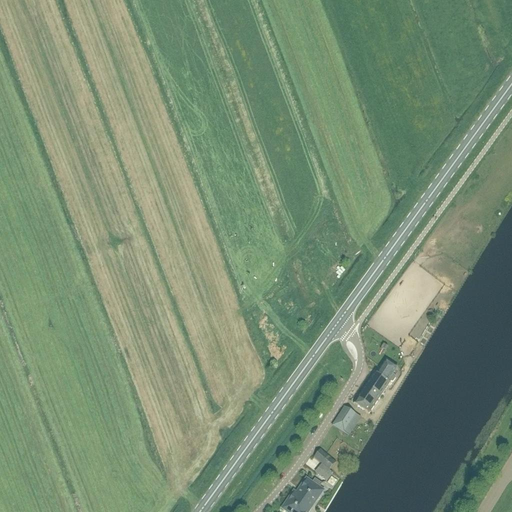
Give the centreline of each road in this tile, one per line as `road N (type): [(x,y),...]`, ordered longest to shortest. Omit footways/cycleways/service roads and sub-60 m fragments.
road 1 (primary): [(336,324),(511,85)]
road 2 (primary): [(200,511),(336,324)]
road 3 (unclassified): [(258,511),(357,372),(356,343),(336,324)]
